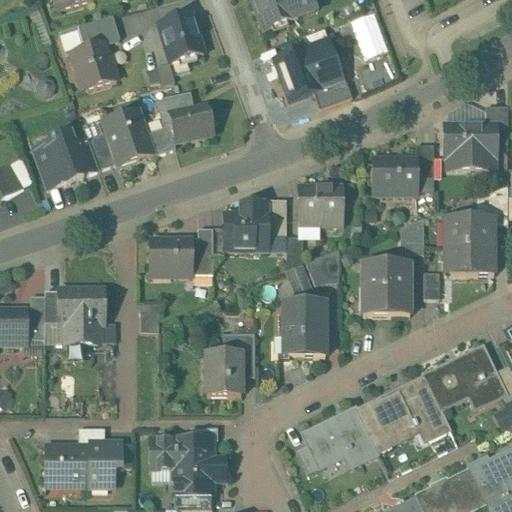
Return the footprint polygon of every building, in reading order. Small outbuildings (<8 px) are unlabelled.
[(53,0),(58,14),(93,4),(91,0),(53,0)] [(249,0),(262,34),(261,34),(261,35),(297,21),(291,5),(288,6),(286,0),(249,0)] [(309,0),(286,0),(288,6),(291,5),(297,21),(315,15),(309,0)] [(191,18),(157,28),(169,68),(203,58),(191,18)] [(112,21),(77,31),(84,54),(100,49),(100,51),(117,46),(119,44),(112,21)] [(328,34),(307,41),(311,53),(332,45),(328,34)] [(84,54),(70,58),(81,94),(116,84),(108,58),(104,56),(102,57),(100,51),(100,49),(84,54)] [(306,53),(272,66),(273,67),(274,66),(288,104),(287,105),(287,106),(323,92),(317,76),(314,76),(306,53)] [(206,109),(193,112),(189,96),(164,102),(170,130),(174,147),(213,138),(206,109)] [(472,109),(447,117),(448,129),(472,129),(472,109)] [(507,111),(485,111),(485,129),(487,129),(487,141),(495,141),(495,149),(507,149),(507,111)] [(137,114),(102,126),(108,143),(116,168),(117,170),(150,159),(152,158),(145,138),(137,114)] [(448,129),(445,129),(445,152),(443,154),(443,157),(445,159),(445,163),(447,163),(470,163),(487,163),(487,141),(487,129),(485,129),(472,129),(448,129)] [(170,130),(145,138),(152,158),(150,159),(151,161),(175,153),(174,147),(170,130)] [(67,139),(49,146),(49,148),(34,153),(48,193),(64,187),(64,189),(82,182),(82,181),(71,151),(67,139)] [(495,149),(495,141),(487,141),(487,163),(495,162),(495,149)] [(108,143),(88,150),(97,175),(116,168),(108,143)] [(86,145),(71,151),(82,181),(97,175),(88,150),(86,145)] [(433,150),(415,150),(415,163),(416,163),(416,182),(433,182),(433,150)] [(434,182),(442,182),(442,161),(434,162),(434,182)] [(415,163),(371,164),(371,199),(416,199),(416,182),(416,163),(415,163)] [(470,163),(447,163),(447,175),(470,175),(470,163)] [(22,191),(9,168),(0,173),(0,176),(12,197),(22,191)] [(0,203),(12,197),(0,176),(0,203)] [(507,190),(492,196),(493,231),(507,231),(507,190)] [(341,191),(297,191),(297,230),(341,230),(341,191)] [(476,225),(449,225),(449,252),(444,252),(444,254),(449,254),(449,281),(493,281),(493,231),(492,196),(475,203),(476,203),(476,225)] [(240,219),(223,219),(223,255),(267,255),(267,246),(266,205),(256,205),(255,209),(240,209),(240,219)] [(285,205),(266,205),(267,246),(285,246),(285,242),(285,205)] [(423,223),(400,232),(400,248),(407,248),(407,259),(409,259),(423,259),(423,223)] [(211,234),(197,234),(197,245),(191,245),(191,264),(210,264),(210,280),(212,280),(211,234)] [(301,242),(285,242),(285,246),(285,276),(301,270),(301,242)] [(191,245),(148,245),(148,281),(191,281),(191,280),(190,264),(191,264),(191,245)] [(400,269),(362,269),(362,321),(409,321),(409,259),(407,259),(407,248),(400,248),(400,269)] [(338,256),(305,268),(315,293),(338,284),(338,256)] [(191,264),(190,264),(191,280),(210,280),(210,264),(191,264)] [(438,278),(423,278),(423,304),(438,304),(438,278)] [(104,294),(56,294),(56,296),(57,329),(71,329),(71,348),(98,348),(98,346),(98,329),(104,329),(104,294)] [(56,296),(44,296),(44,301),(44,329),(57,329),(56,296)] [(44,301),(29,301),(29,315),(24,315),(24,332),(44,332),(44,329),(44,301)] [(158,309),(139,309),(139,337),(158,337),(158,309)] [(324,309),(282,309),(282,346),(287,346),(287,362),(324,362),(324,309)] [(24,314),(0,314),(0,349),(24,349),(24,332),(24,315),(24,314)] [(104,329),(98,329),(98,346),(113,346),(113,329),(104,329)] [(253,338),(231,338),(231,358),(240,358),(240,370),(248,370),(254,370),(253,338)] [(511,344),(509,345),(508,345),(497,351),(509,375),(511,375),(511,344)] [(481,353),(423,381),(439,414),(466,401),(463,394),(475,388),(484,408),(503,400),(493,379),(481,353)] [(231,358),(206,358),(206,401),(240,401),(240,370),(240,358),(231,358)] [(511,382),(507,372),(493,379),(503,400),(506,405),(511,402),(511,382)] [(422,384),(368,410),(371,416),(386,447),(388,446),(421,429),(429,446),(449,436),(439,414),(423,381),(421,381),(422,384)] [(493,418),(501,432),(511,426),(511,410),(510,408),(493,418)] [(386,447),(371,416),(360,421),(356,413),(354,414),(376,459),(391,452),(388,446),(386,447)] [(354,414),(302,439),(308,450),(319,473),(347,459),(352,470),(376,459),(354,414)] [(104,433),(77,433),(77,450),(77,451),(87,451),(87,452),(104,452),(104,449),(104,433)] [(216,433),(188,433),(188,445),(211,445),(211,446),(216,446),(216,433)] [(188,445),(150,445),(150,474),(152,474),(152,469),(173,469),(173,501),(179,501),(179,511),(211,511),(211,487),(223,487),(223,463),(211,463),(211,446),(211,445),(188,445)] [(104,449),(104,452),(87,452),(87,491),(112,491),(112,473),(119,473),(119,449),(104,449)] [(77,450),(44,451),(44,491),(87,491),(87,452),(87,451),(77,451),(77,450)] [(306,479),(319,473),(308,450),(295,456),(306,479)] [(511,453),(468,475),(484,508),(486,511),(510,511),(509,509),(511,507),(511,453)] [(468,475),(414,501),(419,511),(475,511),(484,508),(468,475)] [(419,511),(414,501),(391,511),(419,511)]
